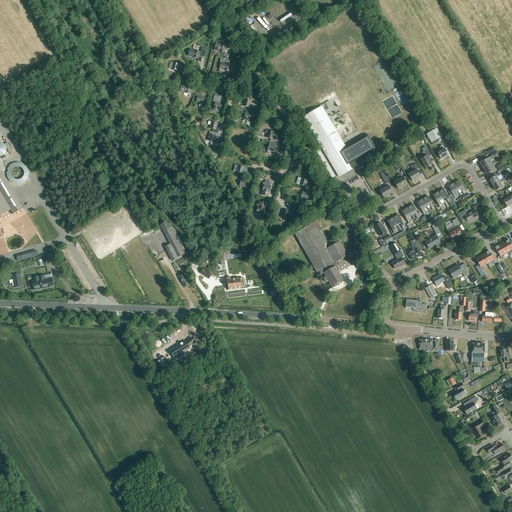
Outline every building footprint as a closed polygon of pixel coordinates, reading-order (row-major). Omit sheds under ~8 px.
[(251,19),(258,29),(260,28),(253,18),(251,19)] [(229,47),(226,46),(216,43),(214,50),(218,51),(225,53),(224,55),(229,57),(230,54),(227,53),(228,49),(230,50),(231,47),(229,47)] [(202,57),(204,50),(204,49),(201,49),(200,52),(190,49),(188,56),(199,59),(199,56),(202,57)] [(230,72),(232,65),(229,64),(230,61),(221,59),(220,62),(221,63),(219,69),(230,72)] [(182,65),(183,62),(180,61),(179,64),(173,63),(171,69),(178,71),(179,66),(181,67),(182,65)] [(196,94),(197,90),(192,88),(192,87),(182,85),(180,92),(190,95),(190,97),(192,98),(193,93),(196,94)] [(196,102),(203,104),(205,98),(202,97),(203,95),(201,94),(201,93),(197,91),(196,95),(198,96),(196,102)] [(220,110),(222,104),(220,104),(222,97),(214,95),(213,102),(215,102),(213,109),(220,110)] [(255,104),(250,103),(251,101),(245,99),(243,106),(257,110),(259,104),(255,103),(255,104)] [(374,145),(372,142),(370,139),(370,138),(368,135),(366,136),(365,136),(362,138),(358,141),(357,141),(358,141),(354,143),(351,145),(350,145),(347,147),(344,149),(334,131),(335,130),(321,107),(315,111),(315,112),(311,114),(311,113),(304,117),(317,140),(320,139),(321,142),(322,141),(323,143),(322,143),(327,152),(328,151),(328,153),(340,173),(347,169),(348,171),(350,170),(351,169),(354,167),(357,165),(358,165),(361,163),(364,161),(365,161),(363,157),(366,155),(367,155),(366,155),(370,153),(371,152),(374,151),(374,150),(376,149),(374,146),(374,145)] [(244,119),(250,121),(252,117),(255,118),(256,114),(247,111),(247,113),(245,113),(244,119)] [(209,129),(214,130),(213,132),(218,134),(220,127),(217,126),(218,124),(211,122),(209,129)] [(429,132),(426,134),(431,143),(442,137),(434,124),(433,124),(427,128),(429,132)] [(277,140),(279,134),(268,131),(266,138),(270,139),(269,141),(276,143),(276,140),(277,140)] [(217,134),(210,132),(207,141),(219,144),(220,138),(216,136),(217,134)] [(0,141),(0,155),(9,151),(11,154),(13,153),(8,142),(4,144),(2,141),(0,141)] [(274,153),(276,146),(275,146),(276,144),(270,142),(268,151),(274,153)] [(396,144),(391,148),(395,152),(400,149),(396,144)] [(448,156),(442,145),(441,146),(443,150),(438,153),(436,150),(432,152),(436,159),(439,157),(441,160),(448,156)] [(425,168),(432,165),(428,157),(431,156),(427,149),(427,150),(423,152),(422,152),(423,154),(419,157),(421,159),(421,160),(425,168)] [(483,169),(492,164),(490,161),(493,160),(492,159),(496,157),(498,156),(495,151),(490,154),(491,157),(480,163),(483,169)] [(397,171),(401,168),(397,161),(393,164),(397,171)] [(412,182),(420,177),(417,170),(419,169),(414,161),(410,163),(411,166),(411,167),(414,172),(408,175),(412,182)] [(492,164),(483,169),(486,175),(495,170),(492,164)] [(238,166),(236,172),(242,174),(242,176),(245,177),(247,170),(243,169),(244,167),(238,166)] [(22,208),(0,170),(0,216),(11,210),(13,214),(12,214),(13,215),(23,208),(22,208)] [(386,184),(390,182),(384,172),(380,175),(386,184)] [(499,182),(499,181),(497,177),(500,175),(499,173),(495,175),(496,176),(489,180),(492,185),(499,182)] [(402,177),(400,174),(397,176),(399,179),(394,182),(398,189),(407,185),(402,177)] [(246,188),(248,182),(243,181),(244,178),(242,178),(239,186),(246,188)] [(301,178),(300,185),(306,187),(305,189),(310,190),(311,185),(309,184),(310,183),(307,182),(308,180),(301,178)] [(499,182),(492,185),(495,191),(502,187),(500,183),(503,181),(502,179),(499,181),(499,182)] [(270,181),(266,180),(261,195),(268,197),(271,187),(269,186),(270,181)] [(453,183),(458,191),(461,189),(463,194),(466,193),(459,180),(453,183)] [(455,193),(458,191),(453,183),(448,186),(455,199),(457,198),(455,193)] [(384,198),(392,193),(388,186),(380,191),(384,198)] [(302,192),(301,198),(308,200),(310,191),(308,190),(304,189),(303,192),(302,192)] [(438,192),(442,200),(446,198),(448,203),(451,202),(443,189),(438,192)] [(439,201),(442,200),(438,192),(433,195),(440,208),(442,206),(439,201)] [(509,197),(508,198),(504,200),(501,193),(499,195),(503,201),(507,207),(511,204),(511,203),(509,198),(509,197)] [(422,199),(427,207),(430,205),(432,210),(435,209),(428,196),(422,199)] [(424,209),(427,207),(422,199),(417,202),(424,215),(426,214),(424,209)] [(266,203),(259,201),(259,202),(257,201),(256,205),(258,206),(256,213),(263,215),(265,208),(266,203)] [(407,208),(411,216),(414,214),(417,219),(420,218),(412,205),(407,208)] [(474,220),(478,218),(477,215),(479,213),(476,206),(473,208),(474,210),(467,214),(467,213),(465,212),(464,212),(459,214),(463,222),(463,221),(466,219),(466,220),(467,221),(468,222),(474,219),(474,220)] [(408,217),(411,216),(407,208),(402,211),(409,224),(411,222),(408,217)] [(283,211),(281,217),(287,219),(292,220),(294,214),(289,213),(289,212),(283,211)] [(393,218),(397,226),(400,224),(403,229),(405,227),(398,215),(393,218)] [(394,227),(397,226),(393,218),(387,221),(394,233),(397,232),(394,227)] [(420,220),(421,222),(418,223),(416,224),(417,227),(419,225),(420,226),(425,222),(423,218),(420,220)] [(451,238),(461,233),(457,226),(460,225),(456,219),(452,221),(455,227),(448,231),(451,238)] [(169,225),(167,221),(159,225),(170,244),(165,247),(172,261),(178,258),(177,257),(186,253),(171,224),(169,225)] [(331,246),(317,221),(295,233),(317,273),(319,272),(321,276),(325,273),(326,277),(324,278),(324,279),(326,282),(327,282),(329,281),(332,286),(342,280),(338,272),(340,271),(335,263),(348,255),(350,259),(357,255),(354,250),(350,252),(349,249),(345,251),(340,241),(331,246)] [(380,223),(374,226),(380,236),(382,235),(384,238),(383,238),(385,241),(391,238),(389,235),(388,236),(386,233),(387,232),(385,227),(383,228),(380,223)] [(435,224),(432,226),(436,234),(424,241),(429,249),(432,247),(433,248),(441,244),(438,240),(442,237),(435,224)] [(412,231),(407,234),(410,240),(415,237),(412,231)] [(418,250),(421,248),(415,239),(410,242),(414,250),(408,253),(412,260),(420,255),(418,250)] [(502,244),(507,253),(511,251),(511,250),(511,246),(509,240),(502,244)] [(403,257),(395,243),(389,246),(397,260),(392,263),(395,269),(405,264),(401,258),(403,257)] [(502,256),(507,253),(502,244),(495,248),(501,259),(504,258),(502,256)] [(17,262),(38,256),(36,250),(16,256),(17,262)] [(482,255),(487,264),(492,262),(493,264),(495,263),(489,251),(482,255)] [(483,267),(487,264),(482,255),(475,259),(482,271),(484,269),(483,267)] [(186,265),(183,258),(177,261),(180,268),(186,265)] [(505,273),(500,264),(496,266),(502,275),(505,273)] [(461,271),(458,265),(449,271),(453,278),(462,273),(464,277),(468,275),(464,270),(461,271)] [(209,279),(213,274),(204,268),(201,273),(209,279)] [(189,277),(187,272),(184,274),(183,273),(178,276),(181,283),(182,282),(185,287),(189,285),(186,280),(187,280),(186,279),(189,277)] [(22,286),(20,274),(12,275),(14,288),(22,286)] [(443,278),(441,275),(433,279),(436,286),(436,285),(437,286),(440,284),(439,284),(444,281),(446,283),(445,283),(448,289),(453,286),(448,278),(447,279),(446,276),(443,278)] [(44,279),(44,276),(33,278),(33,281),(34,290),(50,287),(50,286),(53,285),(52,278),(44,279)] [(231,277),(227,277),(227,281),(228,290),(241,288),(244,287),(243,279),(243,278),(240,278),(239,278),(239,279),(231,280),(231,277)] [(432,285),(428,287),(434,297),(437,295),(432,285)] [(428,287),(425,289),(431,299),(434,297),(428,287)] [(417,301),(406,300),(406,308),(413,309),(412,311),(424,312),(425,305),(422,304),(422,302),(420,302),(420,301),(417,300),(417,301)] [(511,301),(502,307),(504,311),(505,310),(510,319),(511,318),(511,320),(511,301)] [(473,312),(473,314),(469,314),(468,321),(476,322),(476,318),(478,318),(478,312),(473,312)] [(482,316),(482,322),(491,323),(492,317),(493,317),(494,313),(485,312),(485,317),(482,316)] [(190,330),(192,338),(200,336),(198,328),(190,330)] [(199,341),(195,337),(189,342),(189,341),(176,348),(180,355),(193,348),(192,347),(199,341)] [(432,340),(419,340),(419,350),(428,349),(428,351),(433,351),(433,350),(439,350),(439,340),(432,340)] [(484,354),(484,344),(472,344),(472,353),(472,362),(484,363),(484,354)] [(506,353),(505,349),(500,350),(501,358),(503,357),(504,361),(506,361),(506,362),(510,361),(509,353),(506,353)] [(162,371),(164,369),(162,366),(165,365),(167,368),(170,366),(164,356),(161,358),(163,361),(160,363),(159,360),(156,362),(162,371)] [(450,387),(455,384),(452,378),(447,381),(450,387)] [(479,379),(470,383),(472,387),(481,382),(479,379)] [(458,391),(452,394),(456,400),(465,394),(466,393),(466,392),(465,391),(464,390),(463,391),(462,389),(464,387),(462,384),(456,387),(458,391)] [(506,397),(504,393),(496,398),(498,402),(506,397)] [(468,416),(467,415),(479,407),(477,403),(474,405),(473,403),(478,400),(477,397),(469,402),(470,405),(463,409),(468,416)] [(497,415),(500,413),(495,405),(491,407),(494,412),(490,414),(492,418),(490,419),(493,424),(494,424),(496,427),(501,424),(499,419),(497,415)] [(481,432),(479,428),(484,426),(480,419),(473,423),(476,427),(471,430),(473,433),(474,433),(476,436),(475,437),(477,440),(485,435),(483,432),(481,432)] [(505,450),(501,443),(494,448),(492,445),(486,448),(490,454),(494,452),(496,455),(505,450)] [(496,476),(499,474),(511,466),(511,465),(510,462),(511,460),(511,457),(510,454),(501,459),(503,462),(502,463),(503,466),(496,470),(498,473),(495,474),(496,476)] [(511,468),(501,474),(504,480),(509,477),(511,481),(511,480),(511,468)] [(506,494),(511,490),(509,486),(503,490),(506,494)]
